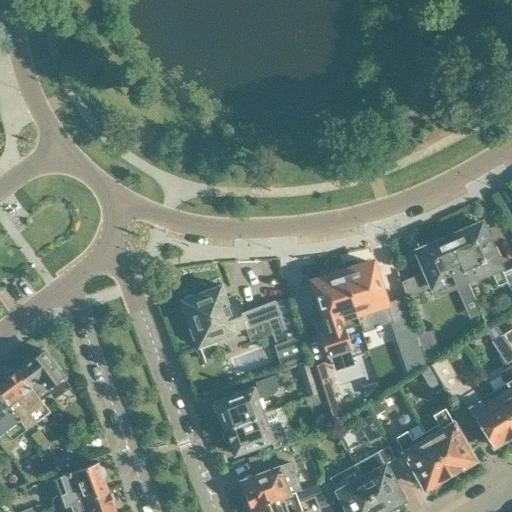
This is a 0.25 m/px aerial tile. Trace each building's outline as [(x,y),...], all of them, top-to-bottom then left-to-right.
[(511,272),(502,277),(497,268),(500,266),(481,222),(448,236),(469,283),(492,273),(497,284),(504,282),(507,281),(508,283),(511,290),(511,272)] [(448,236),(416,250),(427,274),(417,278),(421,288),(431,284),(432,286),(431,287),(434,294),(435,294),(436,295),(456,286),(468,281),(448,236)] [(353,264),(341,269),(359,321),(364,334),(390,326),(406,373),(427,366),(425,357),(418,334),(407,298),(389,305),(378,274),(376,275),(372,262),(357,267),(353,264)] [(329,277),(314,282),(318,293),(316,294),(324,319),(319,321),(322,332),(329,353),(348,347),(342,326),(359,321),(341,269),(330,272),(329,277)] [(181,302),(179,306),(182,311),(186,313),(199,345),(235,330),(234,328),(247,323),(266,316),(267,318),(277,315),(272,301),(243,312),(236,295),(228,298),(225,289),(223,290),(220,284),(197,294),(198,294),(192,296),(189,295),(183,297),(182,301),(181,301),(181,302)] [(277,315),(267,318),(276,343),(274,344),(282,371),(296,366),(295,363),(305,359),(298,335),(295,336),(291,328),(284,330),(277,315)] [(511,328),(502,334),(511,348),(511,328)] [(432,330),(418,334),(425,357),(439,353),(432,330)] [(511,359),(511,348),(502,334),(492,341),(506,363),(511,359)] [(30,359),(17,369),(37,396),(38,395),(47,389),(54,397),(69,386),(63,378),(64,377),(62,374),(63,370),(59,365),(55,365),(43,350),(41,351),(36,350),(31,354),(30,358),(30,359)] [(511,439),(511,420),(493,390),(479,399),(473,389),(472,389),(467,381),(463,384),(445,355),(430,364),(441,382),(455,404),(465,398),(494,446),(503,441),(505,444),(511,439)] [(323,362),(310,366),(309,366),(315,385),(328,424),(340,416),(323,362)] [(430,364),(419,371),(430,388),(441,382),(430,364)] [(505,382),(493,390),(511,420),(511,371),(509,366),(499,372),(505,382)] [(44,403),(38,395),(37,396),(17,369),(16,370),(11,369),(9,369),(5,372),(4,375),(5,378),(0,382),(0,394),(26,429),(50,410),(52,414),(60,408),(52,397),(44,403)] [(219,412),(225,428),(264,413),(258,397),(263,395),(273,392),(276,389),(276,386),(276,383),(273,376),(256,382),(258,386),(215,402),(213,406),(215,411),(219,412)] [(376,382),(363,387),(366,397),(379,393),(376,382)] [(26,429),(0,394),(0,442),(7,452),(14,446),(18,444),(13,438),(26,429)] [(316,394),(304,399),(305,403),(307,406),(311,407),(315,407),(320,405),(316,394)] [(288,442),(275,408),(264,413),(225,428),(226,430),(223,432),(223,435),(225,441),(228,443),(231,442),(235,454),(271,440),(274,447),(288,442)] [(438,423),(424,431),(450,475),(452,472),(456,474),(461,471),(461,466),(473,459),(452,424),(451,424),(442,410),(433,415),(438,423)] [(39,429),(31,435),(43,451),(51,445),(39,429)] [(450,475),(424,431),(411,438),(406,430),(398,436),(407,450),(403,452),(425,488),(437,481),(441,483),(447,479),(447,475),(450,475)] [(388,446),(354,464),(356,468),(380,511),(381,511),(382,511),(381,511),(391,511),(393,511),(392,506),(404,500),(385,465),(395,459),(388,446)] [(99,466),(98,463),(61,476),(67,492),(57,496),(54,498),(53,502),(54,508),(70,503),(71,503),(108,490),(103,477),(105,473),(103,467),(99,466)] [(251,506),(252,508),(252,509),(255,507),(299,491),(289,464),(242,481),(246,490),(245,491),(246,494),(242,497),(245,505),(251,506)] [(21,472),(28,482),(38,478),(29,465),(21,472)] [(380,511),(356,468),(341,475),(340,473),(324,482),(329,490),(334,488),(347,511),(380,511)] [(328,491),(329,490),(324,482),(323,482),(312,486),(299,491),(255,507),(257,511),(300,511),(297,505),(312,500),(317,508),(332,501),(328,491)] [(109,493),(108,490),(71,503),(73,511),(115,511),(112,504),(115,500),(113,494),(109,493)]
